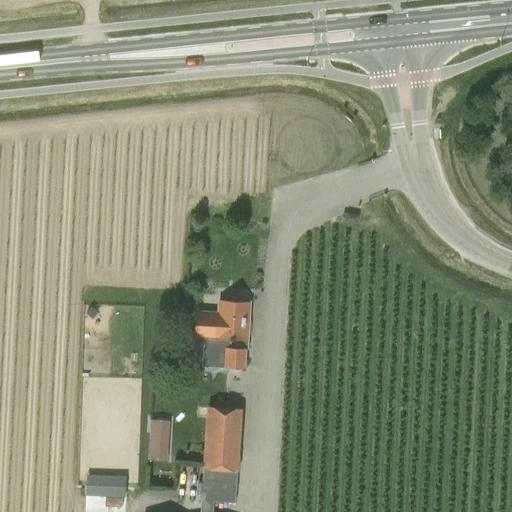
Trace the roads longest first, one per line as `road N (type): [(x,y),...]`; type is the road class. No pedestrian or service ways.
road 1 (primary): [(0,72),(398,34)]
road 2 (unclassified): [(511,263),(458,232),(432,199),(417,164),(398,34)]
